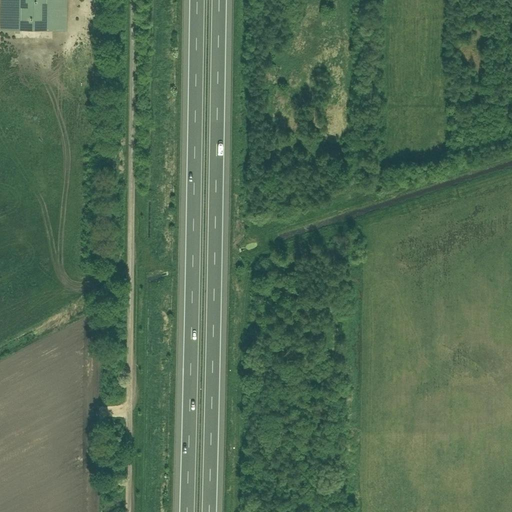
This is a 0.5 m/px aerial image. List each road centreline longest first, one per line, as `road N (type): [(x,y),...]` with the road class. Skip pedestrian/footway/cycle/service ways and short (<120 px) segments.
road 1 (motorway): [(209,511),(220,0)]
road 2 (motorway): [(196,0),(187,511)]
road 3 (track): [(136,0),(130,511)]
